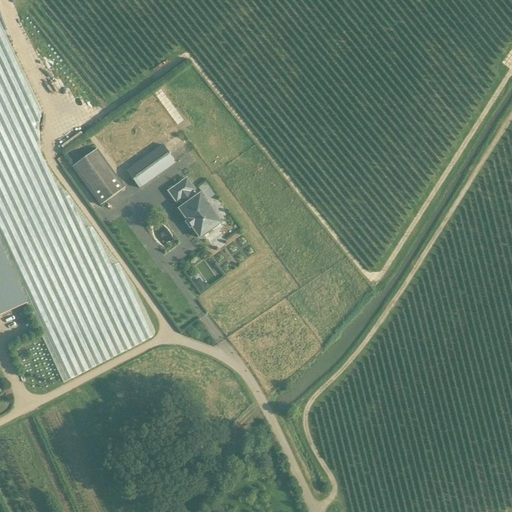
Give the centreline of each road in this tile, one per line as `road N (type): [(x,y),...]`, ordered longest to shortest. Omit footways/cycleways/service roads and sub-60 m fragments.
road 1 (track): [(51,123),(102,114),(188,56),(371,278),(383,272),(511,71)]
road 2 (track): [(315,511),(327,503),(332,483),(305,428),(308,406),(404,285),(511,113)]
